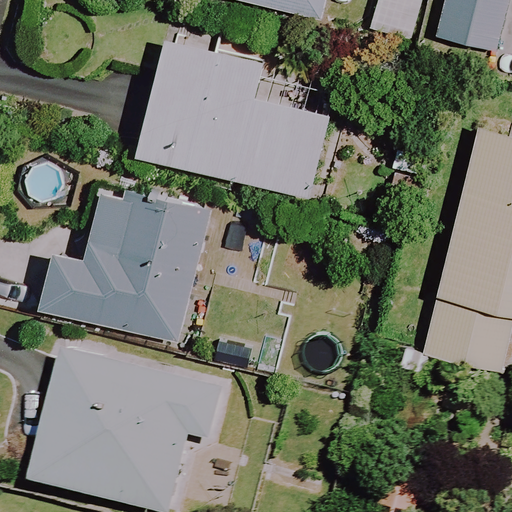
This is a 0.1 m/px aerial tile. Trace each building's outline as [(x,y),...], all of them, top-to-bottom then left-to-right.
[(245,0),(318,18),(322,0),(245,0)] [(506,0),(442,0),(435,36),(496,49),(506,0)] [(338,83),(158,36),(128,149),(308,196),(338,83)] [(439,268),(419,353),(502,372),(511,328),(511,137),(475,128),(440,269),(439,268)] [(208,211),(99,184),(82,255),(50,247),(35,305),(176,340),(208,211)] [(226,391),(62,350),(30,481),(155,511),(171,511),(190,437),(213,442),(226,391)]
